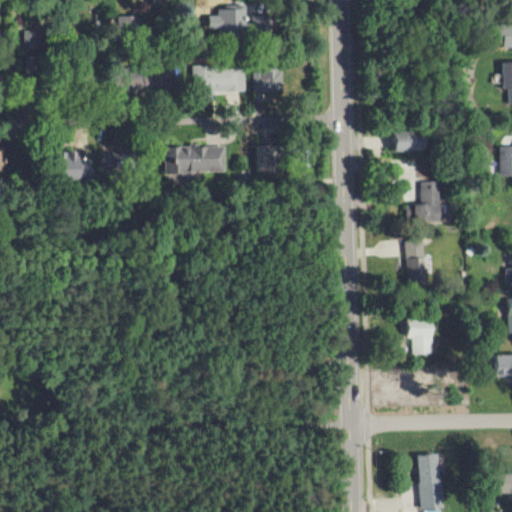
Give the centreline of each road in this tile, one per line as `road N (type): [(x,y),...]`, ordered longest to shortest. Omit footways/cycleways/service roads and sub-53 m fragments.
road 1 (tertiary): [(357,511),(340,0)]
road 2 (residential): [(343,118),(0,124)]
road 3 (residential): [(356,425),(511,422)]
